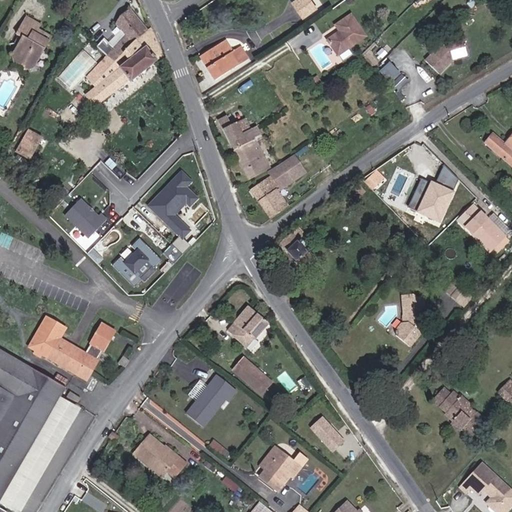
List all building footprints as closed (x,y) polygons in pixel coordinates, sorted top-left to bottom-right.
[(298,0),(308,12),(321,2),(319,0),(298,0)] [(122,56),(153,27),(136,3),(123,12),(136,32),(120,47),(116,43),(112,47),(115,50),(122,56)] [(332,34),(342,49),(371,30),(356,7),(340,17),(346,25),(332,34)] [(20,53),(41,64),(56,35),(45,29),(48,22),(31,13),(23,31),(29,34),(20,53)] [(134,74),(136,76),(167,51),(157,23),(153,27),(122,56),(115,50),(93,71),(100,80),(91,89),(102,102),(134,74)] [(447,69),(461,55),(478,50),(473,32),(451,38),(433,55),(447,69)] [(205,51),(221,74),(254,52),(246,39),(238,45),(231,35),(205,51)] [(32,70),(41,64),(20,53),(20,65),(32,70)] [(72,87),(88,67),(77,58),(60,78),(72,87)] [(381,70),(393,81),(401,72),(389,62),(381,70)] [(402,85),(411,76),(405,70),(396,80),(402,85)] [(251,138),(247,129),(255,124),(250,114),(241,118),(236,109),(223,116),(236,146),(251,138)] [(249,172),(270,160),(258,133),(264,130),(260,121),(255,124),(247,129),(251,138),(236,146),(249,172)] [(15,152),(29,159),(41,135),(27,128),(15,152)] [(511,158),(511,137),(509,140),(498,131),(490,140),(511,158)] [(297,154),(285,163),(296,177),(307,168),(297,154)] [(270,175),(254,187),(270,212),(287,200),(280,188),(296,177),(285,163),(282,158),(269,166),(273,171),(269,173),(270,175)] [(200,196),(188,186),(194,179),(181,168),(147,207),(184,238),(192,229),(176,215),(185,204),(190,208),(200,196)] [(359,187),(363,183),(355,174),(348,180),(353,186),(359,187)] [(451,191),(454,184),(436,177),(433,184),(451,191)] [(424,215),(438,221),(451,191),(433,184),(430,192),(426,191),(420,205),(427,207),(424,215)] [(82,196),(64,214),(87,238),(106,220),(82,196)] [(505,240),(506,239),(490,222),(470,202),(455,218),(487,251),(490,248),(498,256),(510,244),(505,240)] [(417,212),(424,215),(427,207),(420,205),(417,212)] [(506,239),(510,234),(494,217),(490,222),(506,239)] [(302,232),(306,228),(298,218),(291,225),(309,245),(312,243),(302,232)] [(318,254),(309,245),(291,225),(280,237),(305,266),(318,254)] [(179,235),(163,252),(173,262),(190,246),(179,235)] [(121,257),(113,264),(130,283),(159,258),(141,237),(131,245),(134,250),(123,260),(121,257)] [(455,292),(466,280),(460,274),(449,285),(455,292)] [(478,292),(466,280),(455,292),(467,304),(478,292)] [(415,322),(420,319),(422,297),(401,296),(400,315),(403,317),(401,323),(396,325),(392,333),(393,339),(405,350),(417,333),(414,325),(415,322)] [(231,330),(246,345),(267,318),(247,301),(232,319),(237,323),(231,330)] [(51,313),(33,344),(37,346),(34,351),(45,357),(48,352),(91,377),(102,357),(99,356),(104,347),(109,349),(120,328),(107,321),(90,350),(63,335),(69,324),(51,313)] [(226,326),(231,330),(237,323),(232,319),(226,326)] [(0,504),(3,500),(61,394),(67,383),(0,343),(0,504)] [(127,362),(135,366),(139,357),(132,353),(127,362)] [(273,378),(244,356),(235,368),(264,390),(273,378)] [(66,381),(69,375),(59,369),(55,375),(66,381)] [(229,401),(233,404),(242,392),(219,374),(210,386),(214,389),(202,405),(198,402),(187,414),(206,429),(229,401)] [(210,386),(203,381),(191,396),(198,402),(202,405),(214,389),(210,386)] [(511,382),(499,395),(506,400),(511,393),(511,382)] [(70,395),(80,400),(84,393),(74,387),(70,395)] [(432,398),(440,405),(450,393),(442,387),(432,398)] [(471,435),(485,420),(469,406),(460,398),(452,391),(450,393),(440,405),(446,410),(444,411),(452,418),(462,427),(471,435)] [(78,404),(61,394),(3,500),(21,509),(78,404)] [(469,406),(472,403),(463,395),(460,398),(469,406)] [(324,415),(311,427),(333,452),(347,440),(324,415)] [(460,430),(462,427),(452,418),(450,421),(460,430)] [(181,456),(179,458),(166,448),(162,452),(155,446),(158,442),(150,435),(137,451),(167,476),(173,470),(179,476),(189,463),(181,456)] [(208,445),(218,453),(223,447),(213,439),(208,445)] [(251,466),(258,472),(278,447),(272,442),(251,466)] [(281,476),(287,481),(307,457),(298,451),(292,458),(278,447),(258,472),(251,480),(271,495),(277,487),(274,484),(281,476)] [(495,511),(503,511),(511,503),(511,491),(482,462),(459,486),(466,492),(470,488),(475,482),(482,489),(491,497),(485,502),(495,511)] [(477,495),(482,489),(475,482),(470,488),(477,495)] [(352,511),(343,503),(334,511),(352,511)]
